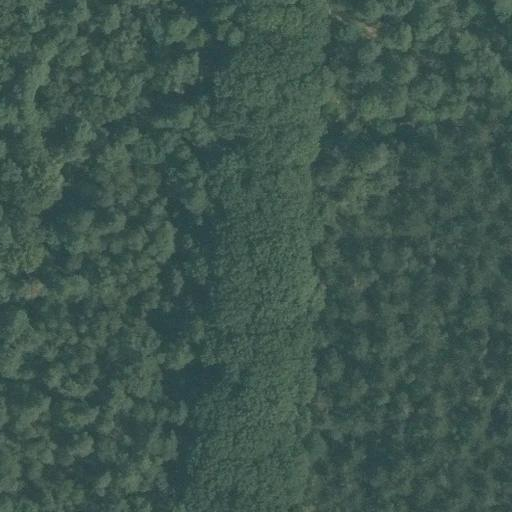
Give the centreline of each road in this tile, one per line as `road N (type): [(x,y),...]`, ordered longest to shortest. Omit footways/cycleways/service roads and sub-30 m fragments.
road 1 (track): [(276,0),(231,511)]
road 2 (track): [(165,0),(0,306)]
